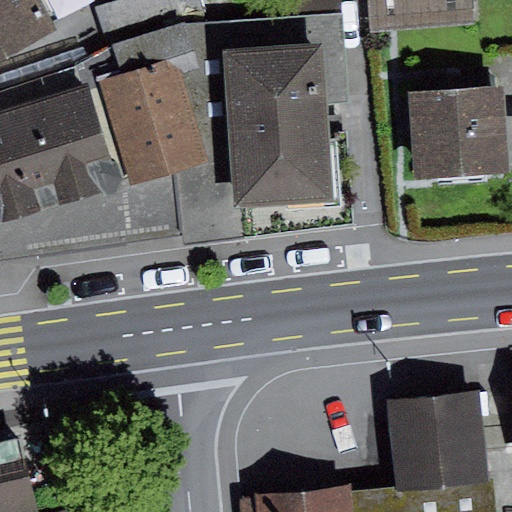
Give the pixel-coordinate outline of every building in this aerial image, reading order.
[(0,0),(0,66),(61,34),(50,22),(91,0),(0,0)] [(125,0),(95,9),(104,39),(204,10),(201,0),(125,0)] [(470,0),(367,0),(370,35),(473,27),(470,0)] [(84,91),(0,116),(0,261),(181,236),(184,249),(240,244),(226,57),(225,25),(183,25),(114,49),(75,70),(84,91)] [(323,50),(226,57),(240,244),(357,235),(349,134),(329,135),(323,50)] [(506,95),(412,100),(416,181),(510,176),(506,95)] [(494,511),(482,391),(391,400),(400,489),(402,511),(494,511)] [(19,445),(0,449),(0,511),(24,511),(34,510),(19,445)] [(402,511),(400,489),(243,501),(243,511),(402,511)]
